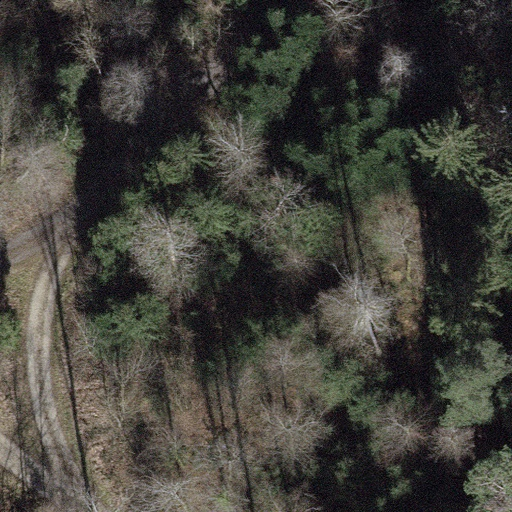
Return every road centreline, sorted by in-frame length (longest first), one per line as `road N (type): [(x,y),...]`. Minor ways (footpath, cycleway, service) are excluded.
road 1 (track): [(0,259),(42,253),(290,0)]
road 2 (track): [(76,491),(41,374),(42,253)]
road 3 (track): [(105,511),(0,445)]
